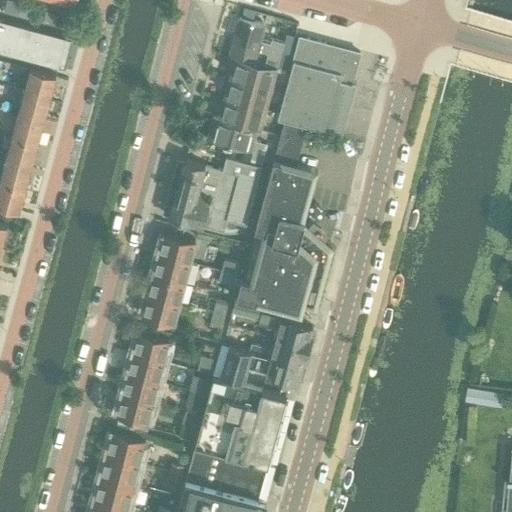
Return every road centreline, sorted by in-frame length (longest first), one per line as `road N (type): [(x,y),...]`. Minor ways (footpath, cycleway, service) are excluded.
road 1 (residential): [(188,0),(53,511)]
road 2 (tertiary): [(291,511),(423,23)]
road 3 (residential): [(0,390),(103,0)]
